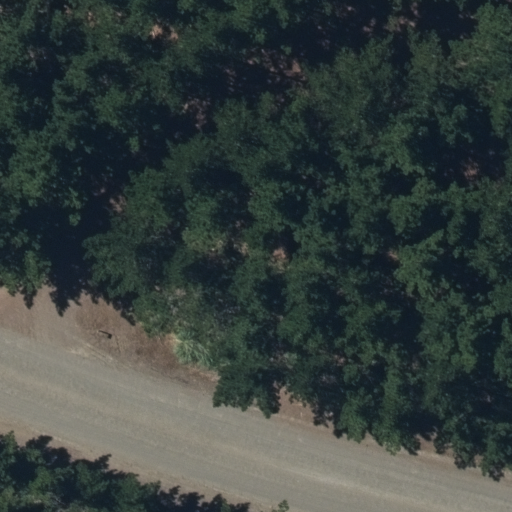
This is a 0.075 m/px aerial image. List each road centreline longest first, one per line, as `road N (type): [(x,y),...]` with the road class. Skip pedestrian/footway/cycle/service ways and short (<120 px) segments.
road 1 (track): [(511,17),(355,49),(142,147),(55,257),(0,374)]
road 2 (track): [(0,389),(482,511)]
